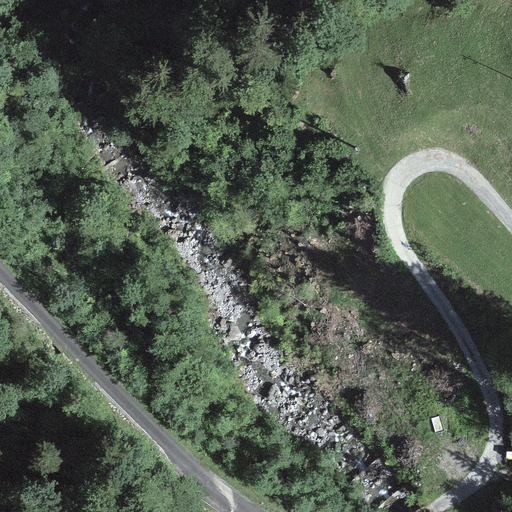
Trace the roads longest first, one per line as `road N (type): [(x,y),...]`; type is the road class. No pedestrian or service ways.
road 1 (unclassified): [(429,511),(484,468),(497,421),(482,378),(403,259),(392,198),(403,172),(442,159),(468,172),(511,221)]
road 2 (unclassified): [(0,268),(185,461),(247,511)]
